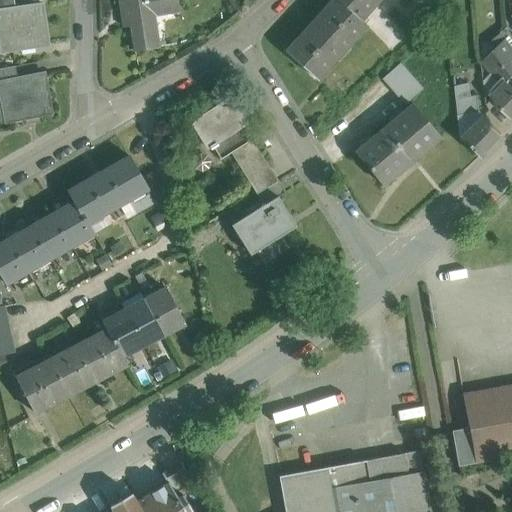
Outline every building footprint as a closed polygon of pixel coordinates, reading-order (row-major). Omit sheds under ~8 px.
[(13,0),(0,0),(0,9),(15,7),(13,0)] [(119,0),(124,25),(132,24),(136,49),(159,44),(153,11),(178,7),(176,0),(119,0)] [(339,0),(333,0),(287,50),(318,78),(365,25),(360,20),(360,19),(339,0)] [(377,0),(339,0),(360,19),(377,0)] [(15,7),(0,9),(0,46),(1,52),(49,45),(43,3),(15,7)] [(511,48),(504,39),(493,50),(511,71),(511,48)] [(511,75),(511,71),(493,50),(483,60),(504,84),(509,79),(511,75)] [(423,88),(400,62),(382,78),(405,104),(423,88)] [(14,66),(0,68),(0,80),(17,77),(14,66)] [(17,77),(0,80),(0,97),(5,122),(52,113),(44,72),(17,77)] [(511,82),(509,79),(504,84),(494,95),(511,112),(511,82)] [(473,81),(454,83),(456,110),(475,109),(473,81)] [(231,95),(189,121),(206,148),(212,145),(220,158),(230,152),(257,193),(277,180),(243,125),(248,122),(231,95)] [(411,104),(356,152),(383,184),(439,137),(411,104)] [(501,132),(483,113),(460,135),(478,154),(501,132)] [(130,156),(98,174),(116,206),(148,188),(130,156)] [(88,222),(116,206),(98,174),(68,191),(74,201),(76,200),(88,222)] [(277,180),(257,193),(264,204),(278,196),(284,191),(277,180)] [(264,204),(238,221),(264,263),(291,245),(277,223),(290,215),(278,196),(264,204)] [(67,248),(94,233),(88,222),(76,200),(74,201),(49,216),(67,248)] [(35,266),(67,248),(49,216),(17,234),(35,266)] [(0,271),(7,283),(35,266),(17,234),(0,243),(0,271)] [(167,290),(135,307),(152,338),(184,322),(167,290)] [(4,304),(0,305),(0,353),(14,351),(4,304)] [(135,307),(104,323),(106,328),(121,355),(152,338),(135,307)] [(96,379),(125,363),(121,355),(106,328),(77,343),(96,379)] [(64,395),(96,379),(77,343),(45,360),(64,395)] [(33,411),(64,395),(45,360),(15,376),(33,411)] [(475,462),(511,454),(511,385),(463,395),(475,462)] [(327,466),(335,511),(431,511),(420,449),(327,466)] [(195,486),(181,462),(162,473),(167,482),(172,479),(181,494),(182,493),(195,486)] [(335,511),(327,466),(279,475),(285,511),(335,511)] [(167,482),(135,500),(130,492),(109,504),(113,511),(190,511),(192,510),(182,493),(181,494),(172,479),(167,482)]
